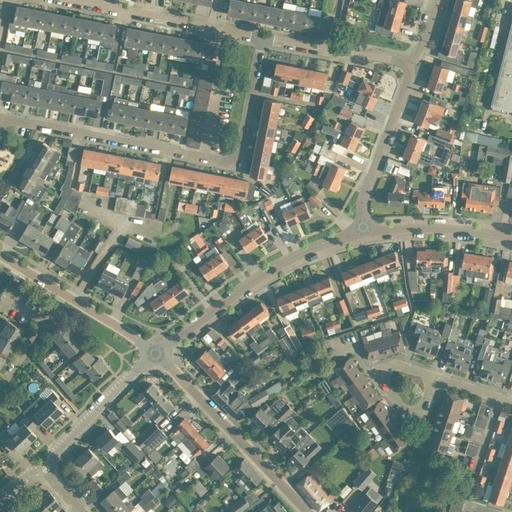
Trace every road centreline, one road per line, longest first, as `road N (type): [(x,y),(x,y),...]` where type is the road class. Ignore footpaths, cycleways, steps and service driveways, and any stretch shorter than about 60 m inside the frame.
road 1 (residential): [(0,125),(7,119),(230,161),(239,153),(262,38)]
road 2 (residential): [(363,232),(265,274),(155,353)]
road 3 (residential): [(307,511),(155,353)]
road 4 (residential): [(262,38),(64,0)]
road 5 (residential): [(155,353),(0,254)]
road 6 (residential): [(363,232),(361,202),(415,61)]
road 7 (residential): [(45,468),(155,353)]
road 8 (residential): [(415,61),(262,38)]
road 9 (residential): [(511,238),(443,227),(363,232)]
road 10 (residential): [(0,387),(43,327),(43,317),(4,293)]
road 11 (residential): [(435,377),(398,364),(385,368),(383,383),(406,413),(424,409)]
